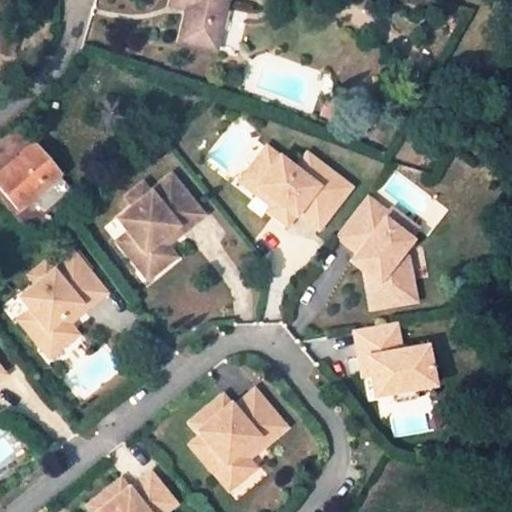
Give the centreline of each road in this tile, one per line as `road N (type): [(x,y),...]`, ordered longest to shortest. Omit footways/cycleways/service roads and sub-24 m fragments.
road 1 (residential): [(300,511),(337,463),(333,426),(265,339),(224,341),(15,511)]
road 2 (residential): [(78,0),(66,47),(45,78),(0,114)]
